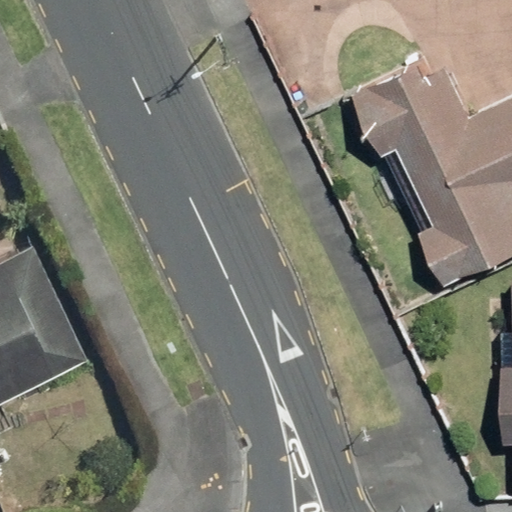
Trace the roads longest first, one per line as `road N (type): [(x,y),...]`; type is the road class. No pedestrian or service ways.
road 1 (tertiary): [(95,0),(267,361)]
road 2 (tertiary): [(267,361),(357,511)]
road 3 (tertiary): [(277,511),(281,472),(267,361)]
